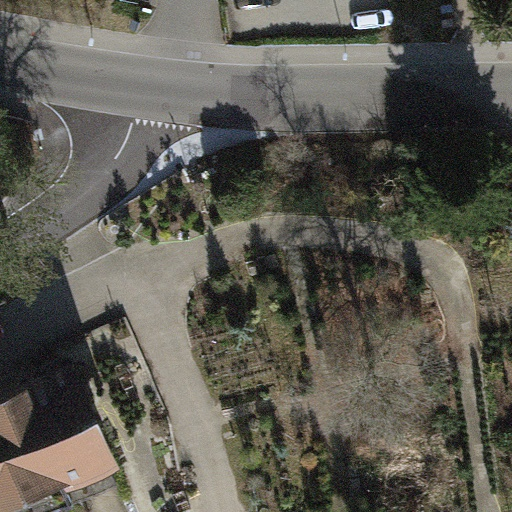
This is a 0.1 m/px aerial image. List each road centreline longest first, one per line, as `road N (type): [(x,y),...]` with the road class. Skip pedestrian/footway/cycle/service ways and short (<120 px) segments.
road 1 (tertiary): [(164,92),(279,100),(511,97)]
road 2 (residential): [(164,92),(109,174),(0,258)]
road 3 (tertiary): [(0,63),(164,92)]
